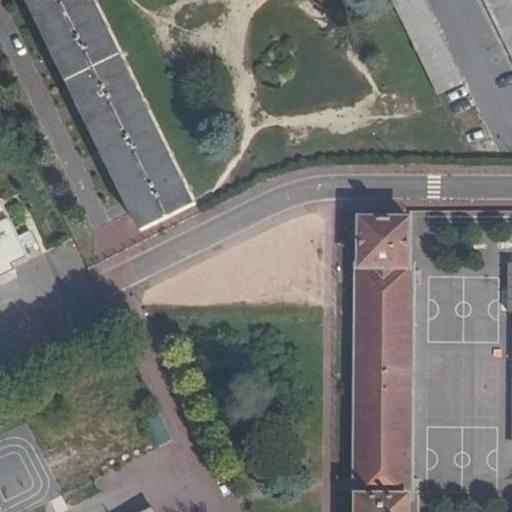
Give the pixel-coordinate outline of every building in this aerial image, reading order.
[(28,0),(143,231),(197,204),(96,0),(28,0)] [(452,107),(470,98),(422,0),(392,0),(446,109),(452,107)] [(511,0),(483,0),(511,57),(511,0)] [(0,279),(16,272),(12,264),(28,256),(0,198),(0,279)] [(360,497),(359,511),(411,511),(411,497),(415,497),(417,266),(413,266),(413,220),(361,220),(361,266),(358,266),(355,497),(360,497)]
